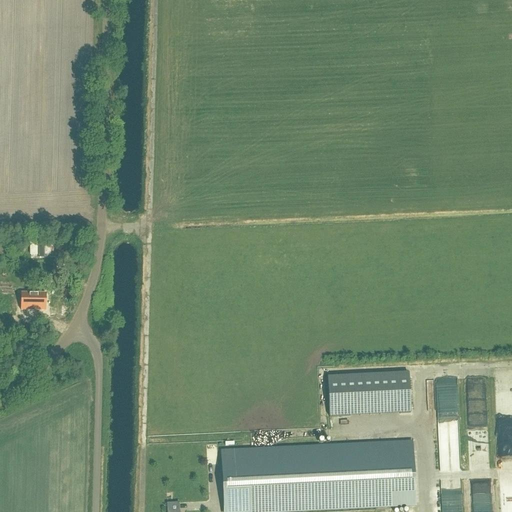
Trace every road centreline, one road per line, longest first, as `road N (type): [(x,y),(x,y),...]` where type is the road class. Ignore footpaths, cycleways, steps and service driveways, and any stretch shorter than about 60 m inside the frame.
road 1 (unclassified): [(77,325),(99,248),(107,0)]
road 2 (unclassified): [(95,511),(98,354),(77,325)]
